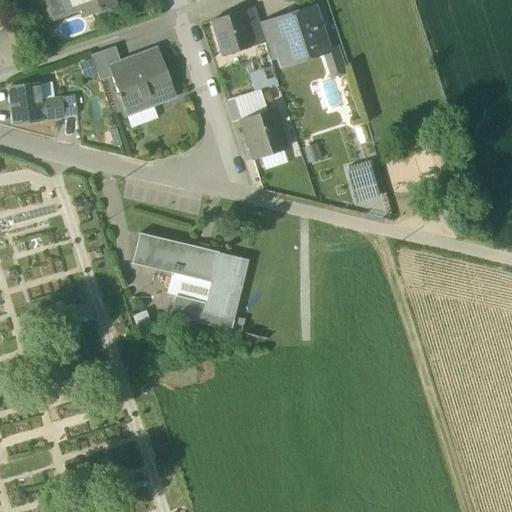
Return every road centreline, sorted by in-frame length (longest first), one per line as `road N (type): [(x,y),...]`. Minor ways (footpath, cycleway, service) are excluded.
road 1 (residential): [(511,260),(238,196)]
road 2 (residential): [(238,196),(0,135)]
road 3 (residential): [(179,0),(238,196)]
